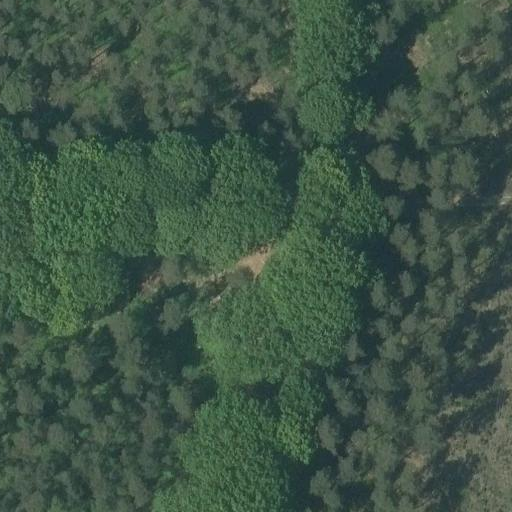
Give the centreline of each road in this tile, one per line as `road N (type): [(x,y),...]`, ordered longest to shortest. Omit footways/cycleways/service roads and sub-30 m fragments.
road 1 (track): [(340,0),(341,209),(237,511)]
road 2 (track): [(341,209),(511,204)]
